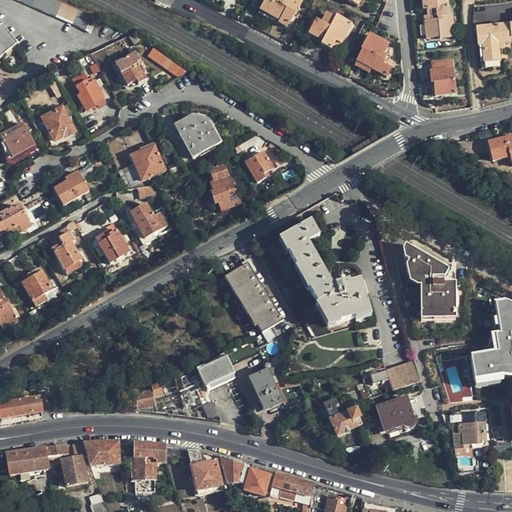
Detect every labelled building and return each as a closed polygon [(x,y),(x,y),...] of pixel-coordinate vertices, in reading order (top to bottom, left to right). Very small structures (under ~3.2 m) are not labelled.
[(84,14),(51,0),(18,0),(78,27),(90,33),(96,20),(84,14)] [(302,0),(265,0),(260,11),(279,22),(278,24),(287,29),(297,10),(299,10),(304,1),(302,0)] [(421,0),(422,10),(426,10),(427,16),(426,17),(426,21),(424,21),(426,39),(440,37),(440,39),(451,38),(450,28),(454,27),(453,16),(451,16),(450,8),(448,8),(447,0),(421,0)] [(326,14),(321,24),(317,22),(309,35),(323,43),(322,46),(332,51),(335,46),(339,49),(352,26),(337,18),(336,19),(326,14)] [(511,21),(475,27),(476,46),(482,46),(483,68),(501,66),(499,43),(511,43),(511,37),(511,21)] [(120,29),(104,38),(108,46),(125,38),(120,29)] [(0,57),(13,47),(0,30),(0,57)] [(363,52),(357,63),(371,70),(387,78),(391,71),(383,66),(387,57),(384,55),(389,45),(370,35),(362,51),(363,52)] [(105,47),(90,54),(93,60),(108,52),(105,47)] [(134,53),(115,64),(126,86),(136,81),(138,84),(147,79),(136,61),(138,59),(134,53)] [(175,77),(186,71),(159,53),(154,60),(175,77)] [(385,64),(394,68),(398,58),(388,55),(385,64)] [(453,60),(433,62),(433,73),(430,73),(431,86),(435,86),(436,98),(456,97),(453,60)] [(369,74),(371,70),(357,63),(355,67),(369,74)] [(88,79),(84,72),(71,79),(79,94),(75,96),(84,112),(93,107),(91,104),(94,102),(96,105),(97,107),(104,103),(101,98),(102,98),(95,83),(94,83),(93,80),(87,83),(86,80),(88,79)] [(30,98),(41,90),(38,85),(26,93),(30,98)] [(66,106),(61,109),(66,119),(71,116),(66,106)] [(66,119),(61,109),(61,108),(40,118),(53,144),(74,133),(66,119)] [(16,122),(9,110),(2,114),(10,125),(16,122)] [(192,160),(221,144),(209,122),(191,117),(175,126),(192,160)] [(21,124),(0,134),(0,138),(10,158),(33,146),(21,124)] [(511,167),(511,136),(487,144),(492,163),(510,158),(511,167)] [(253,140),(242,146),(246,152),(248,156),(258,151),(259,150),(253,140)] [(142,183),(167,171),(155,145),(130,156),(142,183)] [(240,155),(246,152),(242,146),(237,148),(240,155)] [(265,152),(245,163),(256,184),(265,179),(262,175),(274,169),(265,152)] [(223,164),(210,168),(214,182),(211,184),(214,192),(211,193),(215,205),(219,204),(221,212),(243,204),(241,197),(240,197),(234,180),(230,182),(223,164)] [(184,172),(181,165),(169,170),(172,177),(184,172)] [(63,206),(83,195),(89,192),(85,184),(82,180),(77,172),(65,179),(67,182),(53,189),(63,206)] [(151,213),(146,204),(130,213),(144,239),(166,227),(159,214),(155,216),(153,213),(151,213)] [(0,222),(0,235),(18,226),(20,228),(28,224),(17,205),(8,210),(1,213),(0,213),(0,222)] [(361,281),(334,289),(310,244),(320,239),(312,223),(279,240),(288,255),(289,254),(297,269),(295,270),(308,292),(310,291),(318,306),(316,307),(327,325),(340,322),(341,323),(356,319),(356,317),(371,313),(361,281)] [(31,228),(28,224),(20,228),(18,226),(0,235),(0,239),(1,241),(18,232),(20,234),(31,228)] [(65,270),(78,262),(81,260),(72,244),(74,242),(66,228),(55,234),(61,244),(51,250),(63,271),(65,270)] [(95,238),(98,245),(109,238),(108,236),(110,235),(107,231),(95,238)] [(117,231),(110,235),(108,236),(109,238),(98,245),(109,264),(130,253),(117,231)] [(416,283),(416,314),(457,314),(456,283),(445,282),(446,277),(449,270),(407,246),(403,253),(403,276),(416,283)] [(257,325),(262,333),(283,320),(253,272),(256,270),(249,259),(241,264),(242,267),(225,277),(254,327),(257,325)] [(81,267),(78,262),(65,270),(68,275),(81,267)] [(42,272),(34,276),(29,279),(21,284),(32,302),(43,296),(52,290),(42,272)] [(0,327),(2,330),(18,322),(0,290),(0,327)] [(47,302),(43,296),(32,302),(36,308),(47,302)] [(468,358),(472,383),(499,378),(502,378),(511,379),(511,305),(503,301),(491,303),(494,318),(496,328),(497,335),(492,336),(495,354),(468,358)] [(258,356),(251,341),(223,354),(225,359),(230,369),(258,356)] [(197,372),(197,374),(205,389),(234,376),(230,369),(225,359),(197,372)] [(389,381),(393,392),(421,383),(415,364),(372,376),(374,385),(389,381)] [(265,410),(281,403),(267,372),(251,379),(265,410)] [(197,374),(177,383),(179,393),(184,418),(221,423),(205,389),(197,374)] [(499,378),(472,383),(473,389),(501,384),(502,378),(499,378)] [(0,421),(42,414),(43,413),(37,379),(0,393),(0,421)] [(176,380),(160,384),(151,388),(152,391),(154,399),(179,393),(177,383),(176,380)] [(366,388),(360,390),(363,401),(369,399),(366,388)] [(152,391),(134,396),(138,411),(155,407),(155,404),(154,399),(152,391)] [(407,398),(376,408),(384,435),(416,426),(407,398)] [(339,415),(336,408),(335,407),(338,405),(335,399),(323,405),(337,438),(356,429),(353,422),(361,419),(356,408),(339,415)] [(464,425),(484,424),(483,413),(463,414),(464,425)] [(0,421),(2,426),(43,418),(42,414),(0,421)] [(464,425),(459,425),(459,434),(453,435),(454,450),(465,449),(465,446),(471,446),(474,446),(474,449),(488,448),(486,423),(484,424),(464,425)] [(119,444),(84,445),(84,446),(87,456),(91,467),(119,466),(119,444)] [(166,465),(166,446),(134,444),(132,482),(135,482),(154,483),(154,465),(166,465)] [(70,456),(68,446),(5,456),(7,463),(9,477),(48,471),(46,460),(70,456)] [(83,457),(87,456),(84,446),(75,448),(77,458),(83,457)] [(465,449),(454,450),(455,457),(472,456),(471,446),(465,446),(465,449)] [(187,451),(177,449),(176,455),(188,457),(187,451)] [(201,464),(198,453),(187,451),(188,457),(196,492),(221,487),(215,461),(201,464)] [(83,457),(77,458),(61,462),(66,488),(87,483),(83,457)] [(227,486),(239,485),(245,465),(220,458),(227,486)] [(250,471),(252,467),(245,465),(239,485),(245,486),(250,471)] [(250,471),(245,486),(244,492),(263,497),(270,477),(250,471)] [(297,494),(307,498),(313,499),(314,484),(276,473),(273,487),(282,490),(280,498),(294,502),(297,494)] [(154,493),(154,483),(135,482),(135,493),(154,493)] [(331,497),(332,491),(314,484),(313,499),(313,502),(313,507),(327,511),(331,497)] [(327,511),(346,511),(349,501),(331,497),(327,511)] [(91,511),(105,511),(102,502),(90,507),(91,511)]
